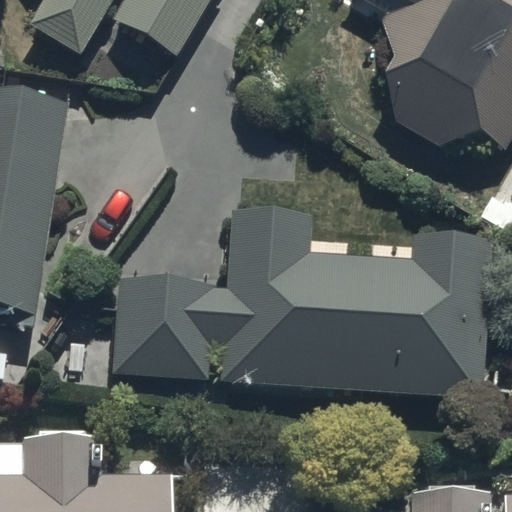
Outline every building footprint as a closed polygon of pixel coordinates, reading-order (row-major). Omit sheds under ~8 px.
[(43,0),(28,27),(82,55),(101,18),(181,59),(210,0),(43,0)] [(511,0),(401,0),(414,7),(386,24),(395,60),(390,74),(400,125),(443,148),(478,136),(504,152),(511,139),(511,0)] [(0,324),(31,330),(69,104),(0,92),(0,324)] [(224,350),(225,385),(487,397),(492,238),(413,242),(413,261),(313,257),(313,216),(229,215),(227,286),(119,285),(118,380),(211,380),(211,351),(224,350)] [(0,511),(159,511),(159,496),(96,498),(95,441),(23,443),(24,485),(0,485),(0,511)] [(511,511),(511,497),(411,500),(411,511),(511,511)]
